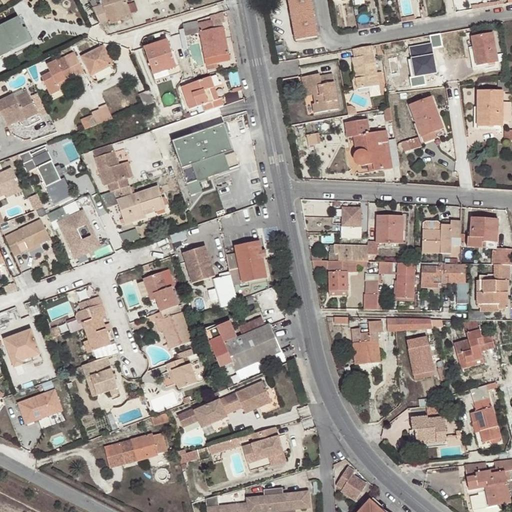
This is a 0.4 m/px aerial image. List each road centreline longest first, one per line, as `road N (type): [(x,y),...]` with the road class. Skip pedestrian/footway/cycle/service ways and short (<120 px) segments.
road 1 (residential): [(282,187),(511,202)]
road 2 (residential): [(321,0),(327,32),(348,38),(511,12)]
road 3 (unclassified): [(307,312),(469,315)]
road 4 (residential): [(244,1),(101,42)]
road 5 (unclassified): [(177,169),(165,132),(265,100)]
road 6 (unclassified): [(381,472),(511,455)]
